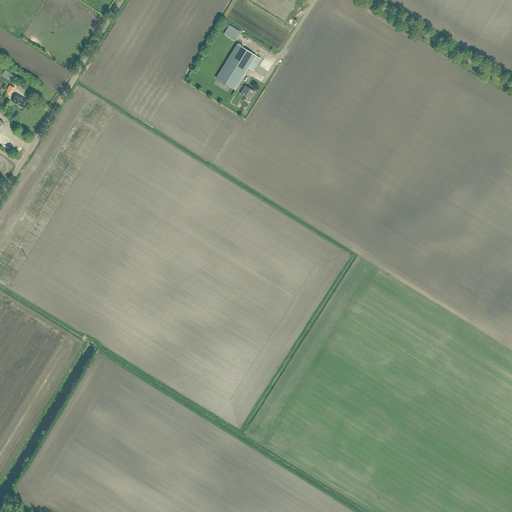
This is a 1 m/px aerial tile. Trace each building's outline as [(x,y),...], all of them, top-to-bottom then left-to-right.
[(216,78),(235,90),(257,56),(237,44),(216,78)] [(14,75),(6,69),(2,74),(11,80),(14,75)] [(255,92),(246,86),(241,94),(250,100),(255,92)] [(25,108),(29,102),(16,94),(12,101),(16,104),(16,103),(25,108)] [(0,107),(3,109),(8,100),(5,98),(0,106),(0,107)] [(5,143),(9,145),(11,141),(1,136),(0,137),(0,142),(5,145),(5,143)]
